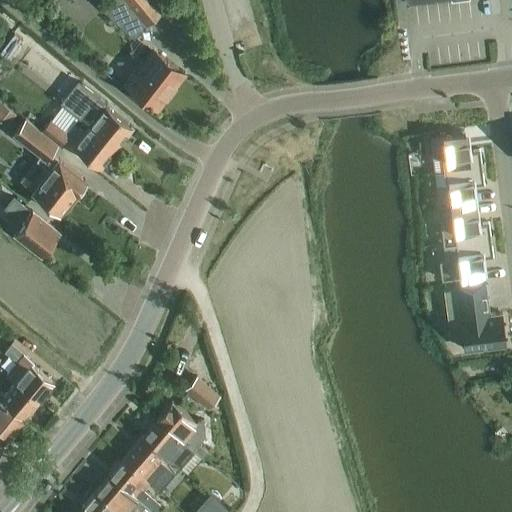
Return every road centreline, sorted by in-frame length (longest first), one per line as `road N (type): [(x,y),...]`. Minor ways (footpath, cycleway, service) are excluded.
road 1 (tertiary): [(5,511),(128,359),(233,138),(278,109),(378,94)]
road 2 (residential): [(493,82),(511,217)]
